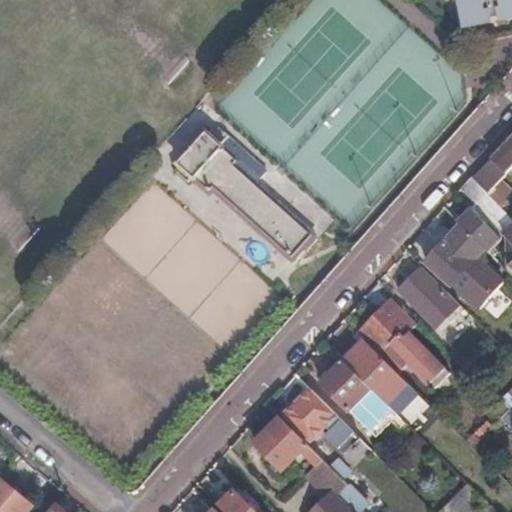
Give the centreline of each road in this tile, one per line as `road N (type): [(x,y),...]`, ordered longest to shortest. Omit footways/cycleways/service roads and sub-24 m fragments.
road 1 (residential): [(146,511),(511,104)]
road 2 (residential): [(0,408),(123,511)]
